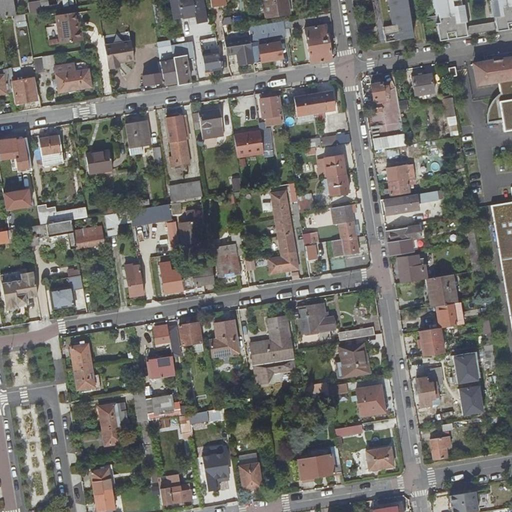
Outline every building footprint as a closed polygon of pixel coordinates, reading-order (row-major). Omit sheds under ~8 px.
[(0,0),(0,17),(0,18),(16,15),(13,0),(0,0)] [(170,0),(174,20),(181,19),(197,17),(198,24),(209,22),(205,0),(191,0),(189,0),(188,0),(170,0)] [(284,0),(264,0),(267,16),(287,13),(284,0)] [(378,0),(372,0),(380,45),(385,44),(378,0)] [(378,0),(385,44),(413,39),(406,0),(378,0)] [(439,43),(466,39),(464,22),(455,24),(452,8),(461,7),(459,0),(432,0),(434,11),(439,11),(441,27),(437,28),(439,43)] [(511,0),(490,0),(491,0),(499,0),(502,15),(493,17),(496,34),(511,31),(511,0)] [(499,0),(491,0),(490,0),(493,17),(502,15),(499,0)] [(461,7),(452,8),(455,24),(464,22),(461,7)] [(78,20),(76,11),(57,14),(58,24),(61,41),(84,38),(82,27),(79,27),(78,20)] [(250,36),(254,63),(283,58),(281,43),(264,46),(263,39),(287,36),(285,24),(290,23),(291,27),(332,21),(331,13),(248,26),(250,36)] [(306,28),(311,63),(332,60),(327,25),(306,28)] [(466,30),(467,39),(495,34),(494,26),(466,30)] [(254,63),(250,36),(224,40),(227,53),(236,51),(239,65),(254,63)] [(130,40),(105,44),(106,54),(108,67),(119,65),(119,61),(133,58),(130,40)] [(174,59),(178,85),(190,83),(186,58),(186,55),(179,56),(178,49),(186,48),(187,50),(195,49),(193,41),(172,45),(174,59)] [(196,56),(195,49),(187,50),(186,48),(178,49),(179,56),(186,55),(186,58),(196,56)] [(222,69),(219,53),(212,54),(203,56),(206,72),(222,69)] [(167,85),(167,86),(178,85),(174,59),(160,61),(162,72),(144,75),(145,85),(165,82),(167,84),(167,85)] [(508,95),(501,96),(499,97),(496,100),(493,104),(491,109),(489,113),(489,118),(489,123),(489,124),(503,122),(505,134),(511,132),(511,59),(474,65),(477,87),(498,83),(506,82),(508,95)] [(64,73),(63,65),(49,67),(50,76),(56,75),(58,92),(91,87),(89,69),(64,73)] [(457,67),(450,68),(451,80),(459,79),(457,67)] [(8,91),(12,91),(8,68),(4,69),(5,74),(0,74),(0,94),(8,93),(8,91)] [(17,103),(38,100),(34,73),(14,76),(17,103)] [(432,76),(412,78),(414,97),(435,94),(432,76)] [(506,82),(498,83),(501,96),(508,95),(506,82)] [(390,103),(387,83),(372,85),(374,101),(377,100),(378,104),(390,103)] [(334,92),(314,95),(316,113),(336,110),(334,92)] [(298,116),(316,113),(314,95),(295,99),(298,116)] [(279,96),(261,99),(264,117),(281,115),(279,96)] [(449,120),(458,119),(455,100),(446,102),(449,120)] [(216,126),(223,125),(220,110),(194,114),(196,122),(201,121),(204,139),(218,136),(216,126)] [(314,121),(313,114),(299,116),(300,124),(314,121)] [(183,115),(167,117),(175,166),(190,163),(183,115)] [(259,121),(260,131),(262,144),(266,144),(263,129),(271,128),(269,119),(259,121)] [(134,135),(128,136),(130,146),(151,142),(147,120),(131,123),(132,123),(134,135)] [(216,126),(218,136),(225,135),(223,125),(216,126)] [(238,157),(235,135),(234,130),(225,132),(231,161),(239,160),(238,157)] [(238,157),(264,153),(262,144),(260,131),(235,135),(238,157)] [(59,136),(40,139),(46,167),(65,164),(59,136)] [(321,146),(337,143),(336,136),(320,139),(321,146)] [(373,139),(375,150),(386,148),(385,137),(373,139)] [(27,138),(16,140),(16,138),(0,140),(0,161),(18,158),(20,170),(31,168),(27,138)] [(321,146),(320,139),(305,140),(306,148),(315,147),(321,146)] [(156,161),(164,160),(163,155),(162,147),(154,148),(156,161)] [(306,148),(299,149),(300,155),(316,153),(315,147),(306,148)] [(110,149),(86,153),(90,173),(114,169),(110,149)] [(320,178),(329,176),(346,173),(343,155),(326,158),(328,173),(319,174),(320,178)] [(319,174),(328,173),(326,158),(317,159),(319,174)] [(414,179),(412,165),(386,169),(389,190),(385,191),(386,195),(390,195),(390,196),(409,193),(409,188),(413,187),(412,183),(408,183),(408,180),(414,179)] [(350,193),(346,173),(329,176),(329,179),(324,180),(326,193),(331,192),(332,196),(350,193)] [(174,200),(203,196),(201,180),(172,185),(174,200)] [(28,191),(4,195),(6,213),(31,208),(28,191)] [(438,200),(436,191),(387,199),(388,202),(385,203),(387,214),(392,213),(398,212),(418,209),(417,203),(438,200)] [(295,246),(286,192),(271,194),(281,257),(268,259),(270,274),(298,270),(295,246)] [(314,193),(296,196),(299,213),(301,213),(299,202),(315,199),(314,193)] [(299,202),(301,213),(319,210),(318,199),(315,199),(299,202)] [(511,202),(491,206),(493,217),(499,216),(502,231),(495,232),(511,330),(511,202)] [(169,203),(130,210),(132,220),(133,225),(172,218),(169,203)] [(72,219),(88,216),(87,207),(54,212),(53,208),(46,209),(46,205),(37,206),(40,224),(72,219)] [(355,225),(351,205),(331,208),(334,225),(339,224),(342,239),(357,237),(357,235),(355,225)] [(185,210),(187,221),(178,223),(181,245),(188,244),(193,243),(202,242),(198,219),(197,219),(195,208),(185,210)] [(130,210),(105,214),(108,237),(119,235),(117,223),(132,220),(130,210)] [(477,243),(472,214),(466,215),(471,244),(477,243)] [(499,216),(493,217),(495,232),(502,231),(499,216)] [(74,233),(72,219),(40,224),(28,226),(25,227),(29,246),(39,245),(38,240),(40,237),(68,233),(70,248),(76,247),(74,233)] [(386,231),(390,256),(414,252),(412,239),(423,237),(421,225),(386,231)] [(74,233),(76,247),(77,250),(104,246),(102,229),(74,233)] [(7,230),(0,230),(0,241),(8,240),(7,230)] [(237,257),(244,256),(239,230),(231,232),(234,245),(215,248),(220,277),(242,273),(241,265),(238,266),(237,257)] [(317,231),(308,233),(310,242),(318,240),(317,231)] [(342,239),(333,240),(336,256),(360,253),(357,237),(342,239)] [(171,256),(177,255),(177,253),(175,239),(169,240),(171,256)] [(477,243),(471,244),(470,244),(474,273),(481,272),(477,243)] [(315,245),(306,246),(307,255),(316,254),(315,245)] [(397,259),(401,285),(425,281),(422,267),(423,267),(422,260),(418,261),(417,256),(397,259)] [(36,295),(31,260),(19,262),(21,271),(0,274),(5,309),(17,307),(17,304),(26,302),(25,297),(36,295)] [(19,260),(0,262),(0,274),(21,271),(19,262),(19,260)] [(256,260),(246,260),(246,270),(256,270),(256,260)] [(131,296),(144,294),(139,263),(126,265),(131,296)] [(165,292),(183,290),(180,272),(180,270),(171,271),(170,263),(161,264),(165,292)] [(68,269),(69,275),(82,274),(81,267),(68,269)] [(213,282),(211,267),(202,268),(204,284),(213,282)] [(202,268),(180,272),(183,290),(196,288),(196,285),(204,284),(202,268)] [(76,290),(83,288),(81,275),(74,277),(76,290)] [(437,307),(457,304),(453,277),(427,281),(432,308),(437,307)] [(50,308),(75,305),(72,286),(47,290),(50,308)] [(483,290),(476,291),(478,299),(485,297),(483,290)] [(334,317),(325,318),(323,303),(307,305),(307,308),(300,309),(301,318),(299,318),(301,335),(319,333),(320,338),(331,336),(331,331),(336,330),(334,317)] [(457,304),(437,307),(440,328),(463,325),(459,303),(457,304)] [(253,365),(293,359),(286,316),(267,319),(270,340),(250,343),(253,365)] [(215,323),(218,342),(211,343),(213,356),(239,351),(234,319),(215,323)] [(494,346),(489,321),(479,322),(481,335),(485,335),(487,347),(494,346)] [(199,322),(180,324),(183,344),(202,341),(199,322)] [(158,341),(170,340),(169,337),(167,326),(167,325),(155,327),(158,341)] [(176,325),(167,326),(169,337),(178,336),(176,325)] [(340,333),(341,341),(375,335),(374,327),(340,333)] [(420,332),(424,357),(443,354),(439,329),(420,332)] [(71,346),(75,369),(93,366),(90,343),(71,346)] [(364,343),(339,347),(344,377),(369,373),(364,343)] [(497,370),(494,346),(487,347),(491,371),(497,370)] [(477,381),(473,352),(446,355),(449,384),(477,381)] [(151,378),(175,374),(172,356),(148,359),(151,378)] [(96,387),(93,366),(75,369),(78,390),(96,387)] [(438,385),(444,384),(442,369),(427,371),(428,379),(418,380),(421,408),(420,408),(421,416),(435,414),(434,407),(441,406),(439,399),(438,385)] [(342,378),(326,380),(327,386),(330,386),(341,384),(343,384),(342,378)] [(341,384),(330,386),(331,394),(342,392),(341,384)] [(438,385),(439,399),(446,398),(444,384),(438,385)] [(380,385),(356,389),(360,416),(385,412),(380,385)] [(454,414),(477,413),(476,386),(453,387),(454,414)] [(143,421),(150,420),(146,398),(145,389),(134,391),(139,422),(143,421)] [(155,419),(180,415),(182,414),(178,393),(146,398),(150,420),(155,419)] [(98,406),(102,428),(119,425),(115,403),(98,406)] [(234,413),(233,406),(224,407),(225,414),(234,413)] [(225,414),(224,407),(215,409),(189,413),(190,423),(209,420),(210,422),(226,420),(225,414)] [(189,413),(182,414),(180,415),(183,433),(192,431),(190,423),(189,413)] [(155,451),(150,420),(143,421),(147,443),(140,444),(142,453),(148,452),(155,451)] [(361,424),(334,428),(336,437),(363,433),(361,424)] [(122,443),(119,425),(102,428),(105,446),(122,443)] [(453,432),(451,425),(442,427),(443,434),(453,432)] [(431,442),(434,461),(447,458),(446,450),(450,449),(449,439),(431,442)] [(159,459),(185,455),(182,440),(175,441),(175,446),(157,449),(159,459)] [(216,477),(229,475),(225,452),(224,453),(222,445),(212,447),(213,454),(203,456),(208,489),(218,488),(216,477)] [(389,448),(365,451),(368,470),(392,467),(389,448)] [(148,452),(142,453),(143,460),(150,458),(154,483),(160,482),(155,451),(148,452)] [(301,478),(335,473),(332,455),(299,460),(301,478)] [(258,463),(240,465),(244,491),(262,488),(258,463)] [(99,466),(100,470),(110,468),(114,489),(118,488),(115,464),(99,466)] [(90,472),(94,492),(114,489),(110,468),(100,470),(90,472)] [(169,480),(160,482),(163,503),(194,499),(191,483),(170,487),(169,480)] [(101,511),(118,509),(114,489),(94,492),(97,511),(101,511)] [(452,511),(478,511),(475,492),(454,495),(449,496),(451,503),(452,511)]
